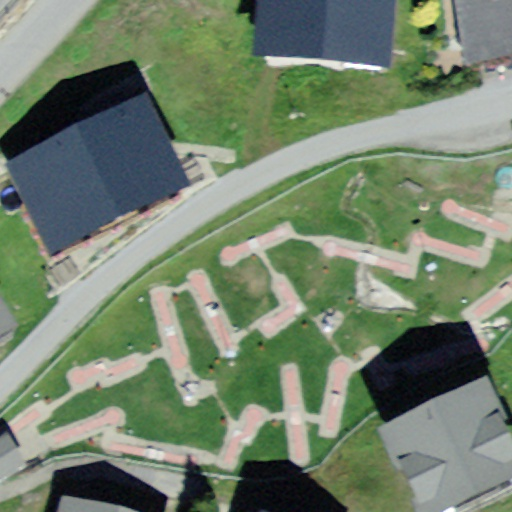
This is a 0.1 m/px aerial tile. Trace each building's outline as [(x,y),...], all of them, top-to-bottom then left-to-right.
[(384,0),(269,0),(268,26),(282,26),(281,44),(345,49),(343,65),(380,68),(384,0)] [(511,0),(471,0),(472,9),(478,53),(511,47),(511,0)] [(175,190),(140,119),(129,96),(93,114),(105,136),(20,176),(55,247),(175,190)] [(432,511),(511,473),(511,469),(503,449),(480,403),(393,445),(415,491),(424,511),(432,511)] [(0,447),(0,475),(16,466),(3,445),(0,447)]
